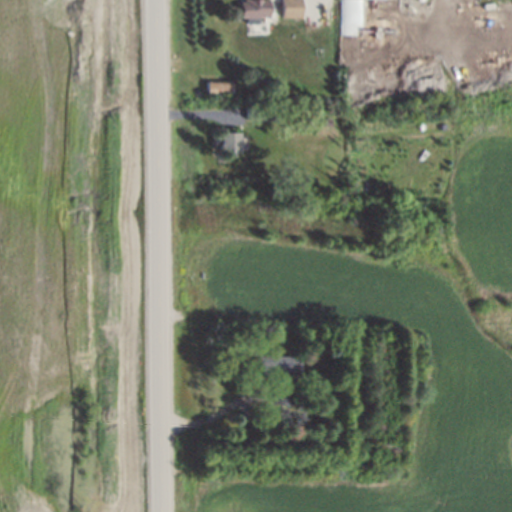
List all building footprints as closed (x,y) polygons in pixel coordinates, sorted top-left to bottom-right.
[(266,0),(266,19),(239,19),(239,0),(266,0)] [(300,0),(300,19),(280,19),(280,0),(300,0)] [(361,0),(348,0),(339,0),(339,34),(354,34),(354,26),(360,26),(361,0)] [(231,98),(206,98),(206,83),(231,83),(231,98)] [(237,154),(219,154),(219,134),(237,134),(237,154)] [(300,357),(259,356),(258,374),(299,376),(300,357)]
